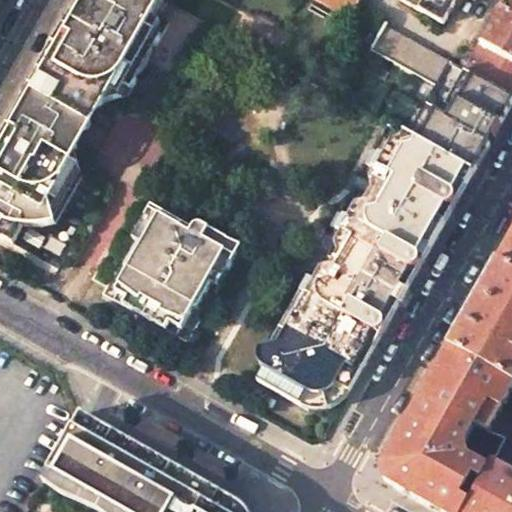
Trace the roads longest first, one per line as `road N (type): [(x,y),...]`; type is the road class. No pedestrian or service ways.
road 1 (unclassified): [(0,300),(331,488)]
road 2 (residential): [(511,171),(331,488)]
